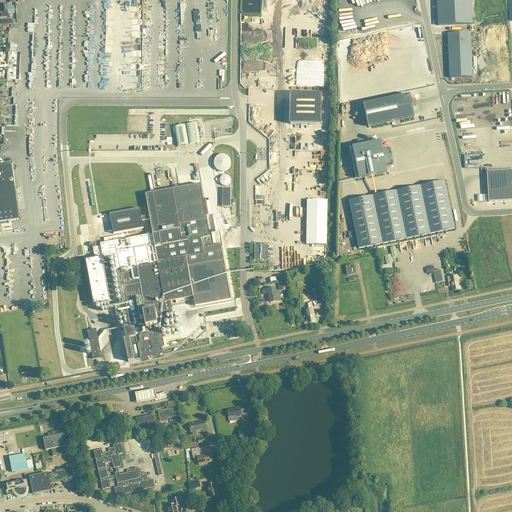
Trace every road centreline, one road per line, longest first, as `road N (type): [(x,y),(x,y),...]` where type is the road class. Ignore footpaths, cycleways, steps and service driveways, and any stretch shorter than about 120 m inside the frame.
road 1 (unclassified): [(248,321),(236,0)]
road 2 (primary): [(216,372),(511,310)]
road 3 (primary): [(511,297),(243,353)]
road 4 (primary): [(243,353),(14,397)]
road 5 (primary): [(18,410),(216,372)]
road 6 (track): [(458,333),(470,511)]
road 7 (unclassified): [(511,211),(466,208),(440,90)]
road 8 (unknown): [(269,237),(277,99)]
